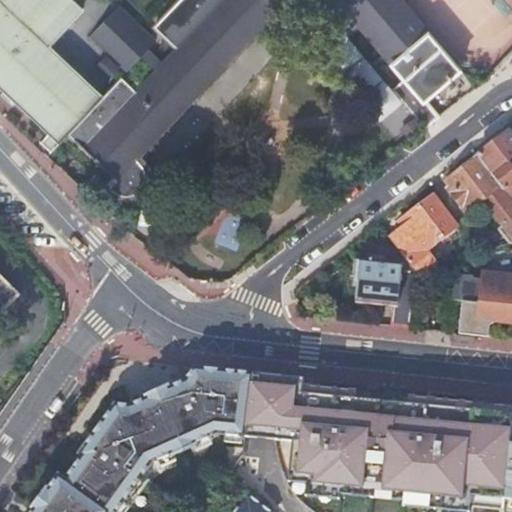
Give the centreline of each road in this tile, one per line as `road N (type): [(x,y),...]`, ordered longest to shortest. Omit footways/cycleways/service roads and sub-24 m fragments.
road 1 (residential): [(511,95),(284,264),(228,332)]
road 2 (tertiary): [(228,332),(511,368)]
road 3 (residential): [(0,466),(125,284)]
road 4 (tertiary): [(0,149),(125,284)]
